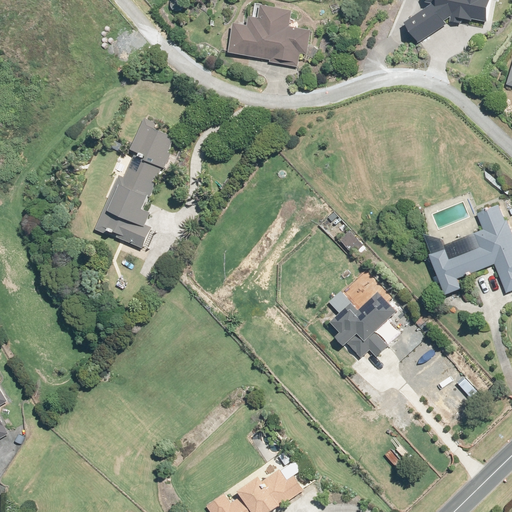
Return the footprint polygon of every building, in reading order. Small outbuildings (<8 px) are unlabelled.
[(446,25),(443,21),(451,15),(485,21),(488,0),(424,0),(423,10),(403,23),(417,44),(446,25)] [(249,16),(248,25),(232,22),(227,54),(278,62),(298,65),(300,53),(308,54),(312,30),(288,26),(290,10),(261,6),(259,18),(249,16)] [(163,169),(165,165),(177,141),(141,124),(130,148),(139,153),(137,157),(163,169)] [(112,189),(103,210),(95,229),(142,249),(151,227),(145,225),(150,214),(141,210),(147,196),(158,171),(142,164),(139,171),(130,167),(126,177),(118,174),(112,189)] [(236,185),(230,179),(220,189),(227,195),(236,185)] [(476,235),(480,249),(449,260),(446,251),(430,257),(433,265),(440,284),(444,297),(462,291),(457,278),(494,265),(504,293),(511,290),(511,231),(509,223),(504,224),(499,209),(477,216),(483,232),(476,235)] [(349,229),(338,240),(352,255),(363,245),(349,229)] [(378,294),(359,311),(351,302),(328,323),(339,335),(335,339),(342,348),(347,344),(361,359),(369,352),(375,358),(389,345),(376,331),(395,313),(378,294)] [(0,441),(9,437),(0,420),(0,406),(7,402),(0,388),(0,441)] [(28,438),(19,432),(12,442),(21,448),(28,438)] [(292,476),(286,480),(280,471),(263,482),(259,476),(237,491),(241,497),(230,505),(224,494),(207,505),(211,511),(272,511),(303,492),(292,476)]
